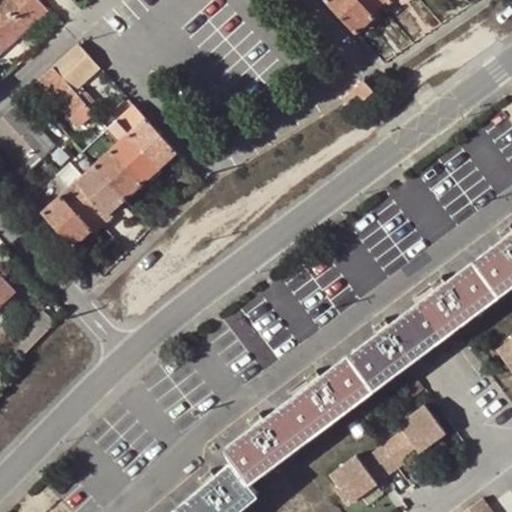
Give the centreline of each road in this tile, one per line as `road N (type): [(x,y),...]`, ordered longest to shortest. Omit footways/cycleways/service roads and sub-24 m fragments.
road 1 (residential): [(124,511),(239,405),(511,198)]
road 2 (residential): [(511,64),(125,361)]
road 3 (residential): [(0,218),(125,361)]
road 4 (residential): [(125,361),(0,489)]
